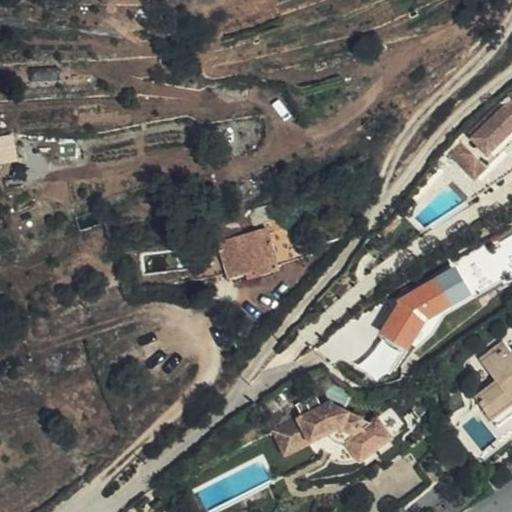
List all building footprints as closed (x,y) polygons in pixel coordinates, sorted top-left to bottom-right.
[(511,96),(448,153),(469,177),(473,174),(483,191),(511,167),(511,96)] [(0,134),(0,162),(18,159),(14,133),(0,134)] [(200,200),(196,189),(178,195),(182,205),(200,200)] [(270,201),(239,211),(244,226),(276,216),(270,201)] [(262,227),(217,241),(226,271),(228,277),(251,269),(253,276),(275,270),(262,227)] [(226,271),(217,241),(201,246),(210,276),(226,271)] [(467,292),(453,267),(398,300),(381,331),(407,346),(415,332),(425,339),(443,328),(455,309),(450,302),(467,292)] [(511,349),(503,339),(478,357),(494,379),(473,395),(507,439),(511,435),(511,349)] [(357,379),(376,355),(354,340),(337,363),(357,379)] [(333,401),(332,397),(295,415),(306,439),(320,432),(326,444),(332,446),(341,448),(347,448),(354,446),(361,456),(370,450),(378,453),(402,435),(401,427),(410,421),(398,405),(393,384),(386,386),(374,387),(379,412),(371,417),(333,401)] [(306,439),(295,415),(272,426),(284,450),(306,439)]
